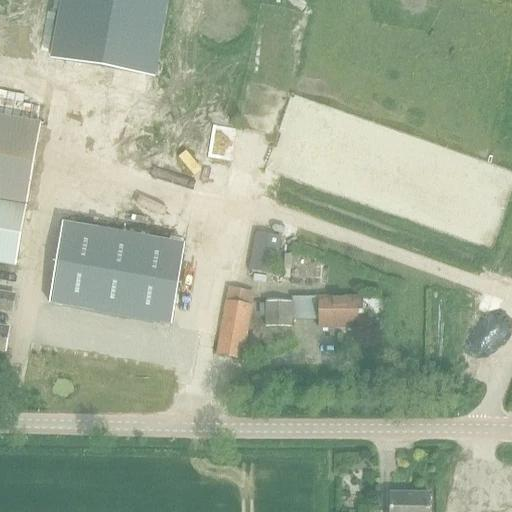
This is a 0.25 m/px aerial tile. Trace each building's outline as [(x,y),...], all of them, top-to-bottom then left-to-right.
[(111,67),(154,75),(162,32),(167,0),(61,0),(51,57),(111,67)] [(0,200),(26,205),(41,125),(0,118),(0,200)] [(0,263),(15,266),(25,207),(0,202),(0,263)] [(63,224),(48,312),(169,333),(183,245),(63,224)] [(250,260),(248,269),(271,274),(273,264),(278,237),(266,235),(261,262),(250,260)] [(225,302),(216,354),(242,359),(251,307),(249,306),(252,293),(228,289),(225,302)] [(0,310),(11,313),(14,295),(0,292),(0,310)] [(293,292),(293,315),(314,315),(314,292),(293,292)] [(319,328),(361,328),(361,298),(319,298),(319,328)] [(291,303),(266,302),(266,327),(291,328),(291,303)] [(428,511),(428,494),(390,494),(389,511),(428,511)]
